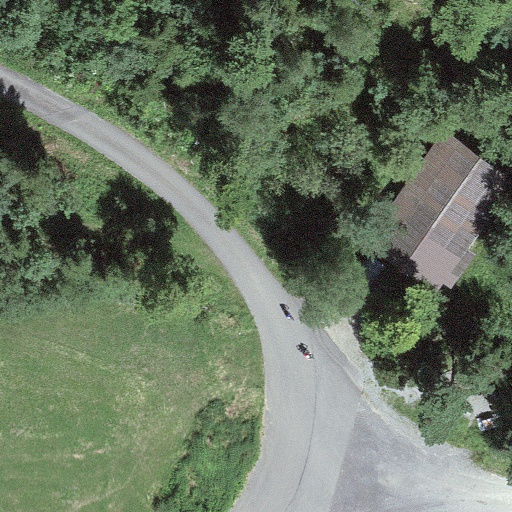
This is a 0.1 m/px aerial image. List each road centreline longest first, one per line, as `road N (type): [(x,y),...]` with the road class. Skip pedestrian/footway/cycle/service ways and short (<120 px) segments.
road 1 (track): [(305,455),(304,397),(285,338),(265,293),(220,236),(163,178),(0,79)]
road 2 (track): [(511,485),(305,455)]
